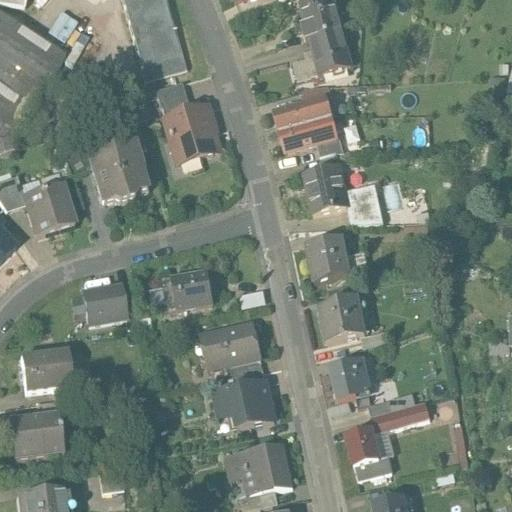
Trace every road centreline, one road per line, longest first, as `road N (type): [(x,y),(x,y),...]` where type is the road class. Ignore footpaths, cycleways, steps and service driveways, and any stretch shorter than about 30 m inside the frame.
road 1 (residential): [(329,511),(267,212)]
road 2 (residential): [(0,316),(34,282),(95,253),(267,212)]
road 3 (residential): [(267,212),(202,0)]
